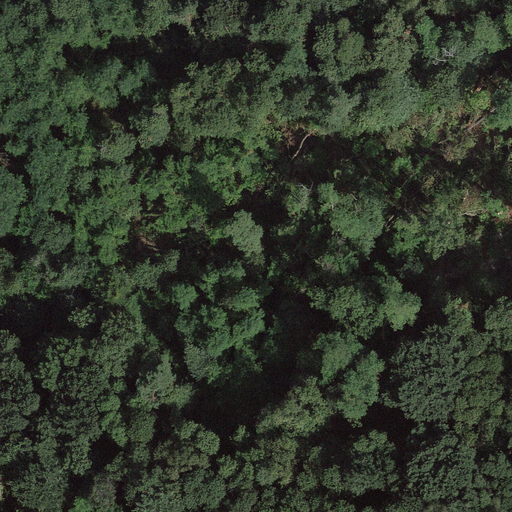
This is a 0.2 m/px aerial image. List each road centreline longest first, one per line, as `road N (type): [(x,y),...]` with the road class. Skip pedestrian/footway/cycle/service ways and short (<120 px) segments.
road 1 (track): [(511,29),(127,145),(49,224),(0,245)]
road 2 (track): [(511,308),(318,378),(253,441),(199,511)]
